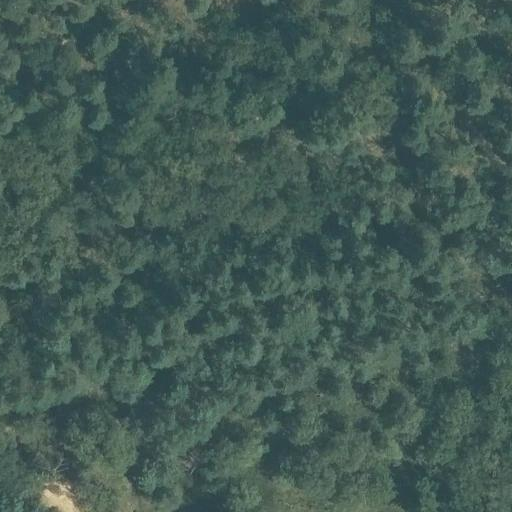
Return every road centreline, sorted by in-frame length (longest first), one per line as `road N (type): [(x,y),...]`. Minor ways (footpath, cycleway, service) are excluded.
road 1 (track): [(376,0),(419,58),(446,114),(511,177)]
road 2 (track): [(121,0),(0,87)]
